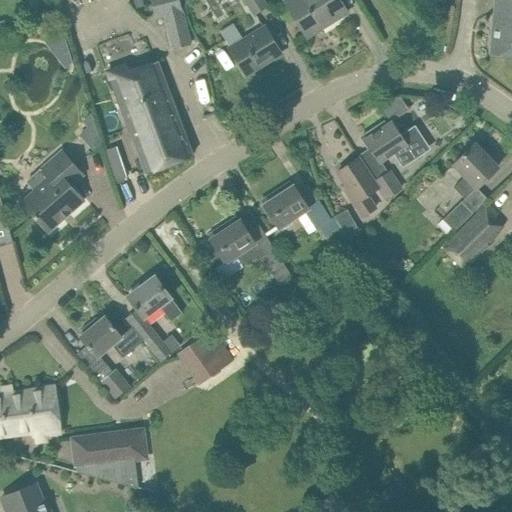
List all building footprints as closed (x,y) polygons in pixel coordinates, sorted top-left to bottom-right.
[(173,48),(189,44),(179,0),(151,0),(156,21),(166,19),(173,48)] [(244,0),(253,14),(268,5),(265,0),(244,0)] [(333,20),(347,12),(339,0),(289,0),(286,2),(307,37),(308,36),(306,33),(331,17),(333,20)] [(511,0),(494,0),(490,53),(511,55),(511,0)] [(265,26),(229,48),(245,75),(281,52),(265,26)] [(157,61),(130,71),(127,62),(107,69),(146,172),(192,155),(157,61)] [(88,127),(79,134),(93,151),(102,143),(92,113),(82,121),(88,127)] [(368,145),(379,161),(394,152),(402,165),(427,148),(415,129),(402,138),(391,121),(378,130),(376,126),(361,136),(367,146),(368,145)] [(464,199),(476,187),(476,188),(497,167),(474,143),(453,163),(466,176),(454,188),(464,199)] [(34,190),(21,201),(34,216),(48,231),(84,200),(70,185),(83,174),(69,159),(62,150),(40,169),(27,180),(34,190)] [(378,187),(374,181),(358,157),(337,171),(348,188),(345,189),(363,216),(375,207),(367,195),(378,187)] [(123,162),(110,167),(115,182),(128,177),(123,162)] [(390,171),(374,181),(378,187),(385,198),(401,188),(390,171)] [(278,189),(261,200),(279,226),(304,210),(316,228),(330,219),(318,199),(307,206),(293,185),(281,193),(278,189)] [(451,227),(454,230),(472,213),(461,201),(437,224),(441,228),(442,226),(447,231),(451,227)] [(350,208),(337,215),(347,234),(360,226),(350,208)] [(227,222),(208,234),(225,262),(229,259),(231,262),(238,258),(241,263),(246,264),(258,256),(262,263),(268,273),(272,271),(281,287),(294,280),(278,253),(277,253),(264,234),(254,241),(240,220),(230,226),(227,222)] [(443,248),(463,269),(487,245),(467,224),(443,248)] [(154,275),(128,295),(138,309),(145,318),(160,306),(171,321),(183,313),(166,291),(154,275)] [(80,335),(80,336),(87,345),(97,357),(98,356),(111,345),(122,358),(144,339),(132,326),(121,335),(117,330),(104,315),(92,325),(88,325),(80,331),(80,335)] [(210,331),(181,351),(203,381),(231,361),(210,331)] [(155,332),(145,341),(161,361),(172,352),(171,352),(180,344),(171,333),(162,341),(155,332)] [(111,372),(101,381),(102,381),(116,398),(130,386),(116,369),(111,372)] [(0,394),(0,436),(32,432),(33,436),(58,432),(55,385),(0,394)] [(71,438),(75,471),(137,488),(129,430),(71,438)] [(41,499),(35,483),(1,496),(7,511),(49,511),(44,498),(41,499)]
